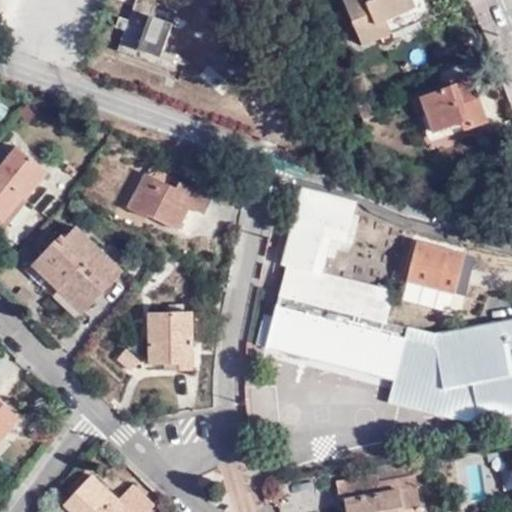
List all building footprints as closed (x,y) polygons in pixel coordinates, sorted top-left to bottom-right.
[(153,0),(137,0),(130,19),(121,15),(112,36),(122,40),(118,50),(174,71),(180,55),(165,49),(179,10),(153,0)] [(389,42),(384,29),(424,13),(418,0),(350,0),(370,49),(389,42)] [(473,125),(476,131),(493,125),(477,79),(454,87),(455,90),(428,100),(441,137),(473,125)] [(50,170),(17,148),(0,168),(0,219),(2,221),(21,196),(27,200),(50,170)] [(179,188),(182,182),(151,167),(149,174),(179,188)] [(215,198),(182,182),(179,188),(149,174),(147,173),(131,208),(149,218),(151,217),(181,231),(193,208),(202,213),(206,215),(215,198)] [(347,245),(358,203),(305,190),(292,240),(328,263),(334,241),(347,245)] [(191,237),(202,213),(193,208),(181,231),(191,237)] [(55,270),(91,304),(123,267),(78,227),(68,238),(63,232),(34,264),(47,278),(55,270)] [(409,321),(412,310),(395,306),(362,284),(325,275),(328,263),(292,240),(285,266),(293,269),(284,299),(282,299),(273,338),(400,375),(412,328),(390,323),(391,317),(409,321)] [(420,243),(410,283),(469,299),(474,282),(462,278),(467,256),(420,243)] [(85,311),(91,304),(55,270),(47,278),(85,311)] [(362,284),(395,306),(398,295),(393,294),(393,290),(383,288),(383,290),(362,284)] [(199,371),(198,312),(153,312),(154,363),(171,363),(171,372),(199,371)] [(511,333),(511,322),(490,327),(511,333)] [(471,342),(439,336),(449,391),(478,385),(484,420),(492,419),(493,417),(511,413),(511,333),(490,327),(471,330),(471,342)] [(439,336),(412,328),(400,375),(398,384),(393,402),(470,424),(484,420),(478,385),(449,391),(439,336)] [(471,330),(439,336),(471,342),(471,330)] [(398,384),(400,375),(273,338),(269,348),(398,384)] [(0,438),(16,422),(0,406),(0,438)] [(511,450),(487,452),(490,485),(511,483),(511,450)] [(382,486),(419,480),(417,464),(379,469),(380,479),(382,486)] [(131,511),(89,471),(61,498),(75,511),(131,511)] [(424,511),(419,480),(382,486),(380,479),(341,485),(344,507),(347,507),(356,506),(357,511),(424,511)]
